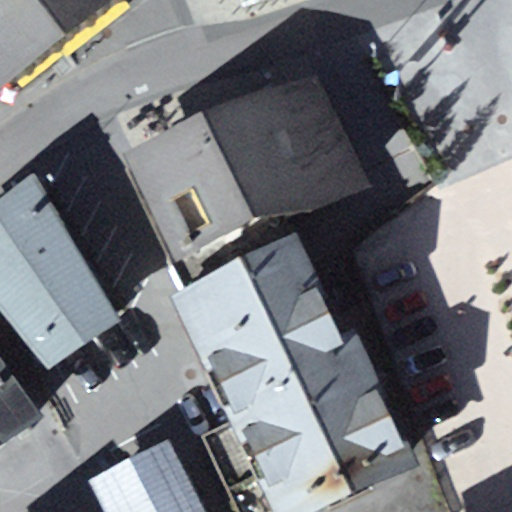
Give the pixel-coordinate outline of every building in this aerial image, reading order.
[(0,0),(0,69),(87,0),(0,0)] [(318,70),(131,145),(173,250),(360,175),(318,70)] [(125,308),(36,172),(0,195),(0,287),(46,359),(125,308)] [(293,240),(177,299),(285,511),(293,511),(403,457),(293,240)] [(0,443),(41,413),(0,358),(0,443)] [(200,511),(169,449),(107,480),(123,511),(200,511)]
